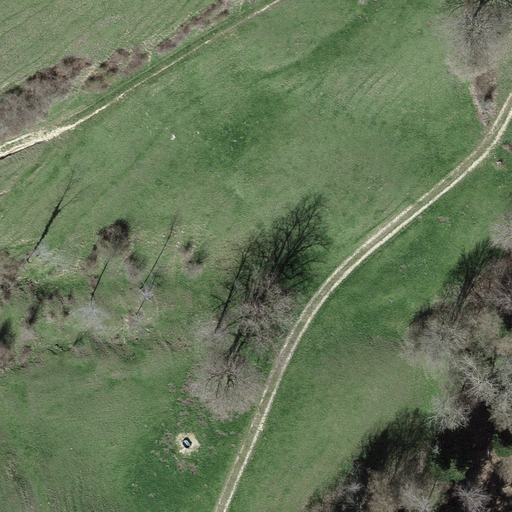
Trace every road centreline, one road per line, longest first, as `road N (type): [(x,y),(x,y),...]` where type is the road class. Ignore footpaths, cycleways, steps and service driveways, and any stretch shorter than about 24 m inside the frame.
road 1 (track): [(511,103),(462,168),(327,284),(271,388),(223,511)]
road 2 (track): [(270,0),(85,113),(0,148)]
